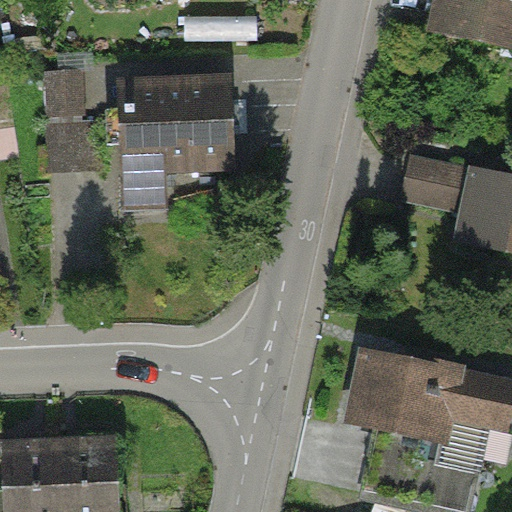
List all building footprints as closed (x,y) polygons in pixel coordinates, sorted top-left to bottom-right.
[(511,0),(430,0),(423,35),(511,55),(511,0)] [(85,111),(89,64),(53,60),(49,107),(85,111)] [(220,84),(111,89),(118,221),(227,216),(220,84)] [(511,185),(465,176),(449,253),(511,266),(511,185)] [(511,402),(511,390),(353,357),(338,428),(445,450),(450,427),(504,438),(511,402)] [(110,511),(109,446),(52,447),(54,511),(110,511)] [(54,511),(52,447),(0,448),(0,511),(54,511)]
